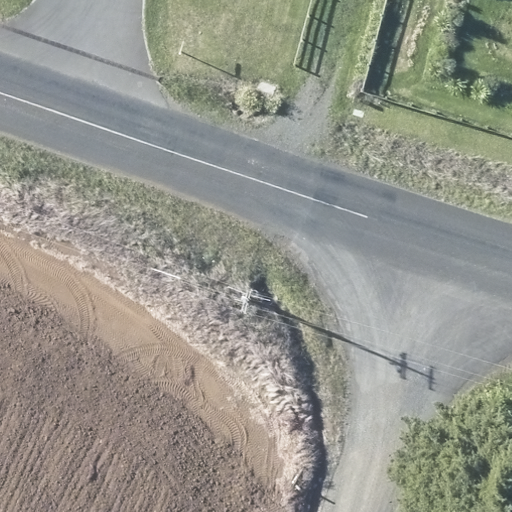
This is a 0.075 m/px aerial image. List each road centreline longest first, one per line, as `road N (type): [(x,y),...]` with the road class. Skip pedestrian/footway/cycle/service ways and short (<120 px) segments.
road 1 (unclassified): [(440,239),(30,100)]
road 2 (unclassified): [(363,511),(440,239)]
